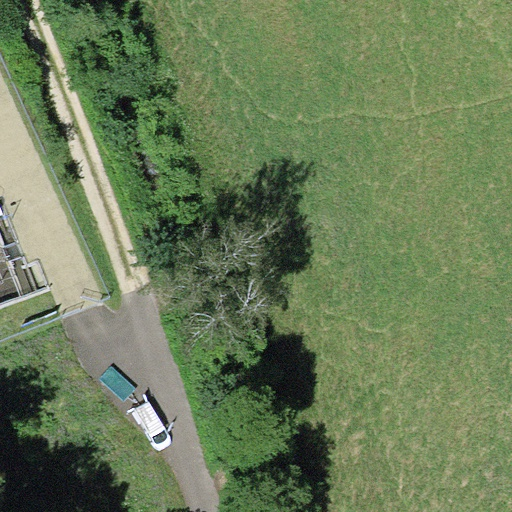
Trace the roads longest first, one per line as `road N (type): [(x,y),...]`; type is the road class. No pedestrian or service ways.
road 1 (track): [(135,292),(23,0)]
road 2 (unclassified): [(204,511),(135,292)]
